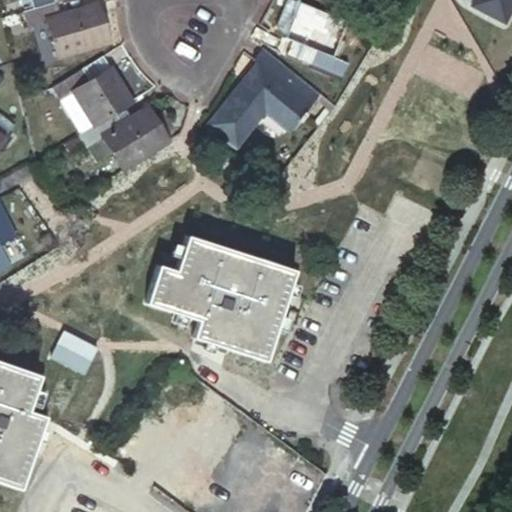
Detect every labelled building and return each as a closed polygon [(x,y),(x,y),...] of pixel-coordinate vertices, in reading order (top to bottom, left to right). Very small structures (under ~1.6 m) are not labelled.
[(29,0),(14,4),(18,17),(34,12),(44,49),(94,36),(84,0),(81,0),(50,8),(48,0),(29,0)] [(272,40),(285,45),(307,55),(303,68),(333,81),(339,67),(323,61),(340,20),(290,0),(280,0),(268,31),(272,40)] [(466,0),(499,16),(506,0),(466,0)] [(307,55),(285,45),(280,58),(303,68),(307,55)] [(249,61),(201,123),(229,145),(261,103),(285,123),(310,91),(254,47),(244,58),(249,61)] [(93,51),(73,65),(80,76),(101,63),(93,51)] [(112,166),(156,138),(150,130),(158,124),(149,111),(141,116),(134,106),(117,117),(111,108),(95,118),(92,114),(121,95),(101,63),(80,76),(73,65),(50,78),(57,91),(64,87),(84,118),(64,132),(72,146),(91,133),(112,166)] [(0,235),(9,230),(0,215),(0,235)] [(198,338),(271,361),(300,273),(191,237),(180,271),(165,265),(151,307),(202,324),(198,338)] [(0,476),(4,478),(36,410),(19,402),(35,366),(0,349),(0,476)] [(238,504),(272,457),(222,421),(188,468),(238,504)] [(111,511),(71,493),(61,511),(111,511)]
